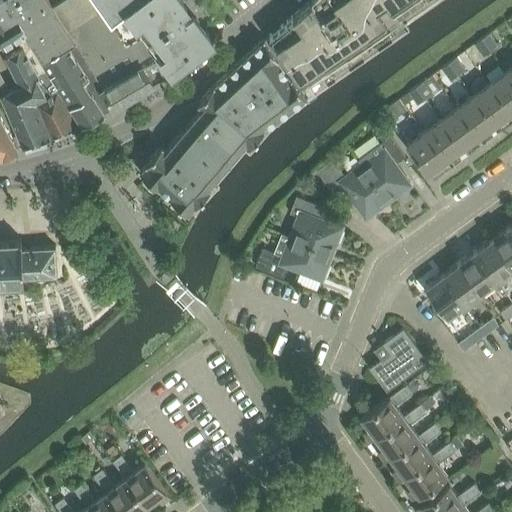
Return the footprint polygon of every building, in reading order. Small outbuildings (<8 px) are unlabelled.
[(0,0),(0,41),(3,46),(15,39),(27,32),(26,30),(27,29),(8,0),(0,0)] [(72,105),(82,123),(113,107),(103,89),(101,85),(102,85),(74,39),(52,1),(50,0),(8,0),(27,29),(26,30),(27,32),(44,60),(43,60),(46,65),(72,106),(72,105)] [(50,0),(52,1),(74,39),(102,85),(101,85),(103,89),(113,107),(134,95),(154,83),(153,81),(165,73),(144,35),(125,43),(96,0),(50,0)] [(96,0),(125,43),(144,35),(165,73),(167,74),(213,39),(206,31),(183,0),(96,0)] [(271,33),(269,34),(270,36),(274,41),(269,44),(281,61),(285,58),(303,83),(390,23),(378,4),(383,0),(386,0),(393,10),(407,0),(309,0),(292,15),(286,21),(280,25),(271,33)] [(497,43),(488,31),(481,37),(490,49),(497,43)] [(2,74),(0,75),(0,90),(1,92),(23,145),(38,140),(50,136),(35,104),(46,99),(40,85),(35,75),(37,73),(37,72),(46,65),(43,60),(44,60),(27,32),(15,39),(16,40),(17,39),(21,45),(5,56),(21,85),(11,90),(2,74)] [(269,44),(264,37),(214,84),(198,102),(203,106),(183,129),(167,149),(161,144),(147,161),(146,163),(140,171),(158,186),(159,186),(170,196),(188,212),(195,205),(211,187),(208,184),(229,161),(245,142),(250,145),(264,129),(265,127),(298,101),(306,95),(292,75),(291,76),(281,61),(269,44)] [(475,42),(483,54),(490,49),(481,37),(475,42)] [(464,68),(455,56),(448,61),(457,73),(464,68)] [(441,66),(450,78),(457,73),(448,61),(441,66)] [(64,131),(77,126),(70,107),(72,106),(46,65),(37,72),(37,73),(35,75),(40,85),(46,99),(35,104),(50,136),(64,131)] [(489,82),(510,111),(511,109),(511,78),(505,70),(489,82)] [(431,92),(422,80),(415,85),(424,97),(431,92)] [(473,94),(494,123),(510,111),(489,82),(473,94)] [(409,90),(417,102),(424,97),(415,85),(409,90)] [(456,106),(477,135),(494,123),(473,94),(456,106)] [(391,121),(398,116),(389,104),(382,109),(391,121)] [(440,118),(461,147),(477,135),(456,106),(440,118)] [(0,152),(2,152),(4,153),(11,149),(17,146),(0,114),(0,152)] [(375,116),(367,122),(372,128),(380,122),(375,116)] [(423,130),(444,159),(461,147),(440,118),(423,130)] [(427,172),(442,161),(444,159),(423,130),(406,142),(427,172)] [(383,147),(364,161),(362,163),(388,199),(411,183),(396,162),(405,155),(391,134),(380,142),(383,147)] [(344,186),(366,216),(388,199),(362,163),(345,175),(332,158),(317,169),(334,193),(344,186)] [(290,212),(298,215),(290,235),(332,251),(342,225),(321,217),(326,206),(297,195),(290,212)] [(511,229),(508,224),(492,236),(511,264),(511,229)] [(288,264),(322,278),(332,251),(290,235),(282,254),(262,247),(255,265),(283,276),(288,264)] [(507,281),(503,276),(511,269),(511,264),(492,236),(475,249),(502,285),(507,281)] [(0,286),(23,285),(23,277),(57,275),(55,244),(21,246),(21,237),(0,238),(0,286)] [(492,284),(496,289),(502,285),(475,249),(459,261),(481,292),(492,284)] [(474,305),(470,300),(481,292),(459,261),(442,273),(469,309),(474,305)] [(459,308),(463,313),(469,309),(442,273),(425,285),(448,316),(459,308)] [(511,301),(500,310),(506,318),(511,313),(511,301)] [(498,323),(494,317),(481,326),(486,332),(498,323)] [(468,335),(473,342),(486,332),(481,326),(468,335)] [(383,341),(390,351),(370,366),(387,388),(427,359),(403,327),(383,341)] [(412,378),(406,382),(412,391),(418,387),(412,378)] [(368,435),(366,436),(369,440),(420,402),(404,414),(396,403),(412,391),(406,382),(361,415),(369,427),(365,430),(368,435)] [(382,454),(381,455),(384,459),(435,422),(418,433),(410,422),(426,410),(420,402),(369,440),(370,440),(376,436),(384,447),(379,450),(382,454)] [(396,473),(395,475),(398,479),(449,441),(433,453),(424,442),(441,430),(435,422),(384,459),(390,455),(398,466),(393,469),(396,473)] [(90,430),(81,437),(83,439),(85,442),(86,443),(95,435),(94,435),(92,432),(90,430)] [(439,461),(455,449),(449,441),(398,479),(404,474),(412,485),(408,488),(411,493),(409,494),(412,498),(418,494),(419,494),(447,473),(439,461)] [(133,470),(121,453),(113,459),(151,511),(151,510),(147,504),(157,496),(161,501),(165,498),(166,499),(171,496),(145,461),(133,470)] [(96,468),(97,471),(94,473),(122,511),(136,511),(138,511),(139,511),(145,511),(146,511),(145,511),(148,511),(151,511),(113,459),(125,476),(114,484),(100,465),(96,468)] [(95,498),(82,482),(74,488),(92,511),(122,511),(94,473),(93,474),(106,490),(95,498)] [(484,478),(476,484),(480,489),(488,484),(484,478)] [(426,511),(449,511),(480,489),(476,484),(474,481),(458,493),(449,481),(420,503),(421,503),(414,508),(417,511),(419,511),(425,511),(426,511)] [(92,511),(74,488),(86,504),(75,511),(74,511),(63,496),(54,503),(61,511),(92,511)] [(490,511),(495,509),(489,501),(473,511),(471,511),(464,502),(480,490),(480,489),(449,511),(490,511)]
